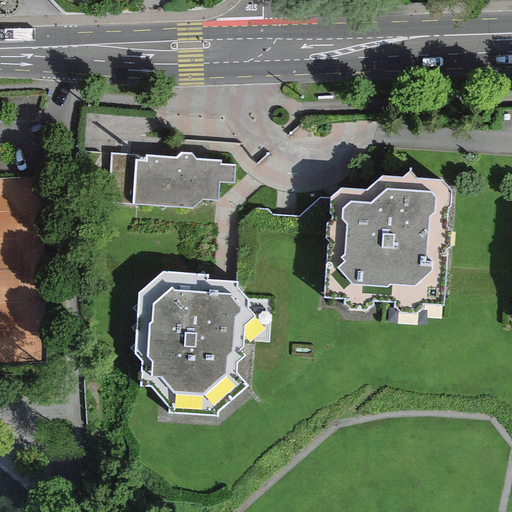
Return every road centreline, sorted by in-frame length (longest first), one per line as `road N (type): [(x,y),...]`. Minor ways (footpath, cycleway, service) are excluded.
road 1 (primary): [(0,52),(266,51)]
road 2 (primary): [(266,51),(511,42)]
